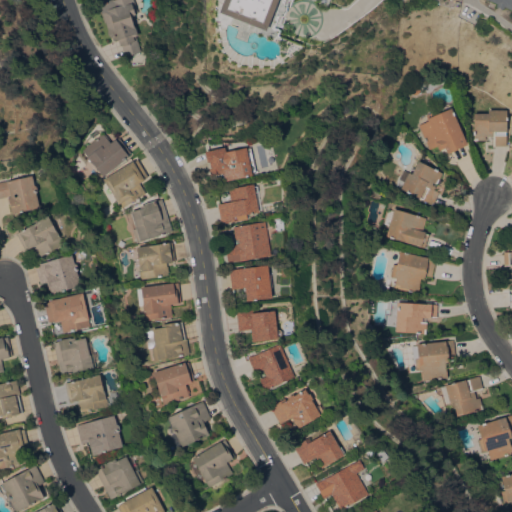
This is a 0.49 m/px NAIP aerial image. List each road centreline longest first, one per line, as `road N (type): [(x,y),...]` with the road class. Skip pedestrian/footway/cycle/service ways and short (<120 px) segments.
road 1 (residential): [(65,0),(83,47),(178,179),(193,216),(224,382),(297,511)]
road 2 (residential): [(90,511),(54,448),(20,302),(4,279)]
road 3 (residential): [(511,363),(475,296),(477,236),(492,198)]
